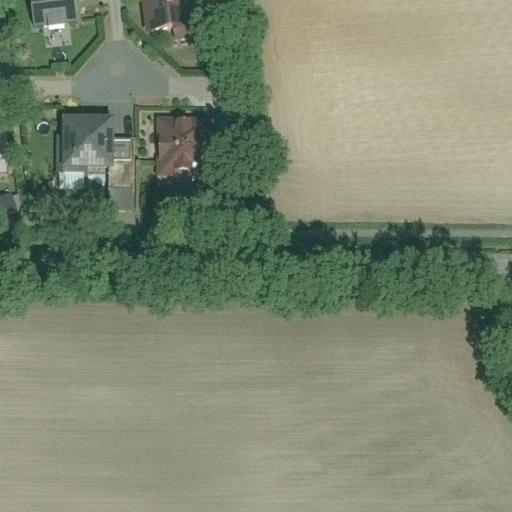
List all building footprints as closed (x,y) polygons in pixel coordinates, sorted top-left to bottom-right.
[(28,0),(32,31),(77,25),(73,0),(28,0)] [(141,0),(146,34),(194,28),(190,0),(141,0)] [(158,118),(158,180),(206,180),(206,118),(158,118)] [(60,172),(111,172),(111,140),(111,121),(61,121),(60,172)] [(136,140),(111,140),(111,172),(111,189),(136,189),(136,140)] [(130,211),(131,193),(108,192),(108,210),(130,211)]
